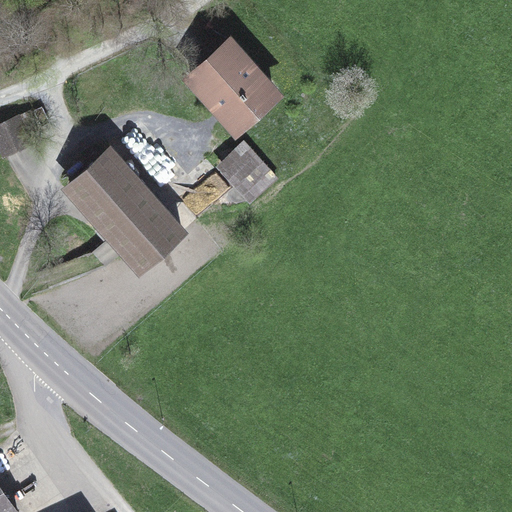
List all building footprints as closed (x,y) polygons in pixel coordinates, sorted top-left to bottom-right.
[(191,75),(235,125),(274,90),(230,41),(191,75)] [(27,133),(38,128),(29,110),(0,123),(0,146),(4,155),(31,142),(27,133)] [(256,203),(284,177),(249,140),(221,166),(256,203)] [(127,247),(143,265),(182,232),(125,167),(108,149),(70,182),(105,223),(97,230),(119,254),(127,247)] [(0,511),(16,511),(0,488),(0,511)]
